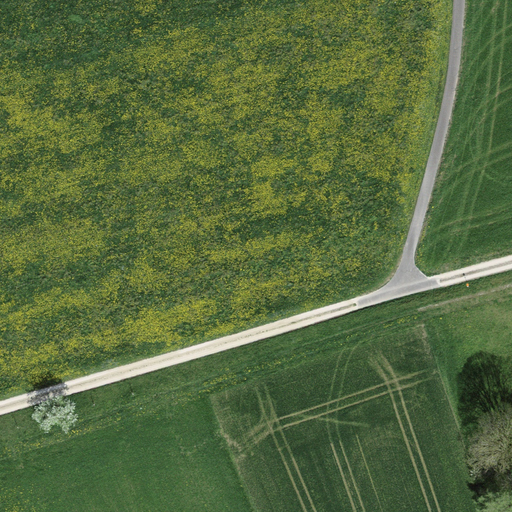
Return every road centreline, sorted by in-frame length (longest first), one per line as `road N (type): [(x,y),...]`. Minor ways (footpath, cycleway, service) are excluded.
road 1 (track): [(0,408),(511,259)]
road 2 (track): [(398,291),(453,72),(459,0)]
road 3 (track): [(254,366),(511,289)]
